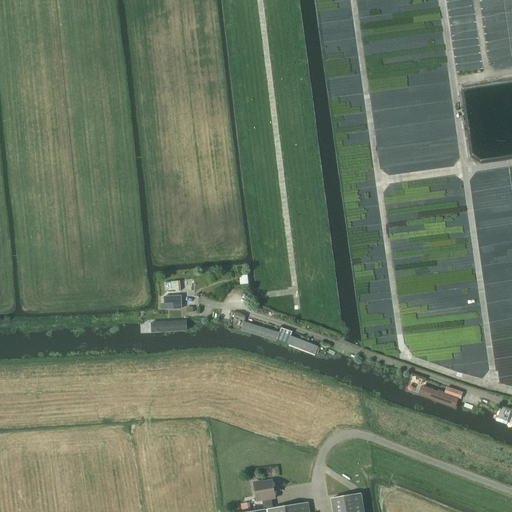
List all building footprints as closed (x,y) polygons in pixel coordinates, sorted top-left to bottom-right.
[(180,297),(164,297),(165,303),(172,303),(173,309),(180,308),(180,297)] [(272,339),(274,331),(239,320),(237,328),(272,339)] [(291,331),(281,328),(278,340),(286,343),(291,331)] [(462,391),(446,386),(443,393),(459,399),(462,391)] [(426,388),(423,396),(459,409),(461,401),(426,388)] [(498,414),(497,418),(503,420),(510,423),(511,418),(511,416),(511,410),(501,407),(498,414)] [(254,511),(309,511),(308,503),(273,509),(272,503),(271,499),(275,498),(272,481),(254,484),(257,502),(262,501),(264,510),(254,511)] [(363,511),(361,494),(331,500),(332,511),(363,511)] [(250,511),(248,503),(240,504),(241,511),(250,511)]
